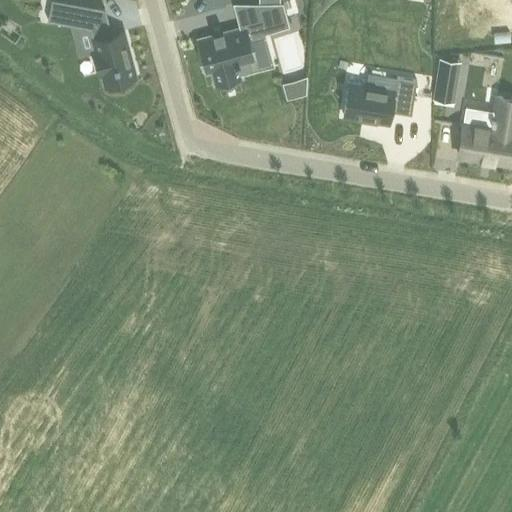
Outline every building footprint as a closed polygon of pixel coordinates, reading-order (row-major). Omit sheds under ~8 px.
[(58,0),(54,0),(51,20),(90,27),(96,49),(94,50),(100,74),(102,74),(105,84),(135,76),(123,31),(112,34),(105,8),(58,0)] [(240,28),(198,39),(203,59),(209,57),(212,69),(216,83),(240,77),(236,62),(253,58),(248,36),(265,32),(289,25),(282,1),(278,1),(278,2),(265,6),(264,2),(233,2),(240,28)] [(438,82),(454,84),(457,61),(442,58),(438,82)] [(348,87),(343,115),(389,122),(391,110),(411,114),(417,79),(396,76),(394,90),(365,85),(364,89),(348,87)] [(284,85),(287,97),(300,93),(300,94),(306,92),(307,78),(296,81),(284,85)] [(463,122),(458,154),(478,157),(478,158),(493,161),(493,159),(511,162),(511,97),(497,95),(492,127),(463,122)]
